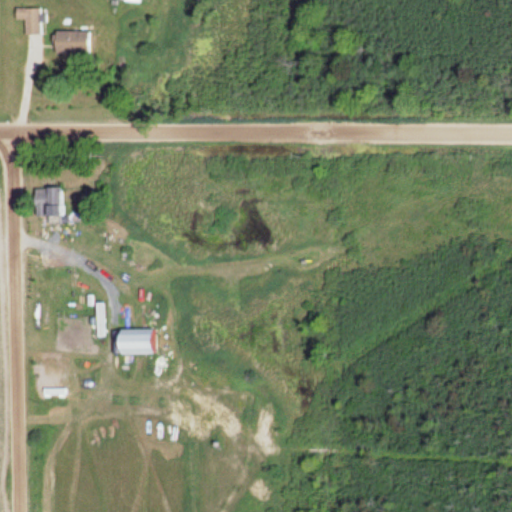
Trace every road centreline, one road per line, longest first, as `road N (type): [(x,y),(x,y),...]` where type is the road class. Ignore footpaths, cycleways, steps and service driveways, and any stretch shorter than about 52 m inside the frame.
road 1 (residential): [(511,131),(0,132)]
road 2 (residential): [(17,511),(12,133)]
